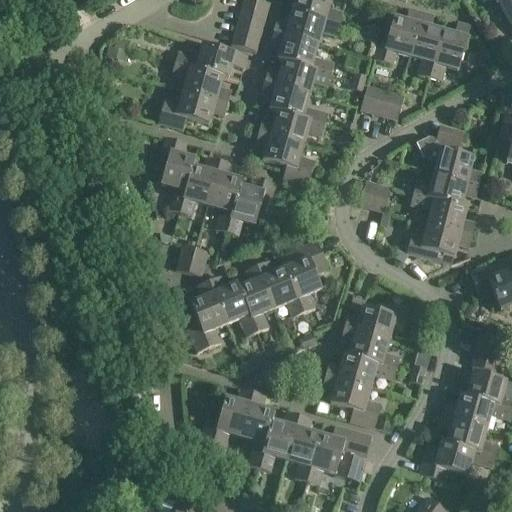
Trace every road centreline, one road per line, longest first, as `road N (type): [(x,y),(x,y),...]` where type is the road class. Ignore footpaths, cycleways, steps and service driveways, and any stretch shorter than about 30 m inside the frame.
road 1 (residential): [(365,511),(440,374),(450,332),(431,297),(362,254),(342,224),(341,199),(369,155),(511,72)]
road 2 (residential): [(79,42),(138,196),(159,303),(169,423),(181,459),(223,511)]
road 3 (residential): [(19,495),(17,340)]
road 4 (residential): [(218,0),(206,39),(123,17)]
